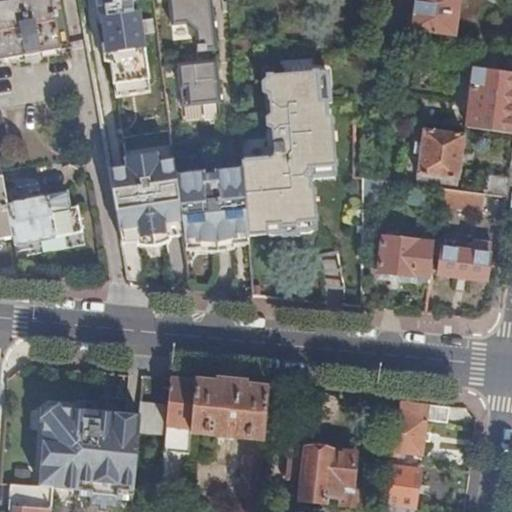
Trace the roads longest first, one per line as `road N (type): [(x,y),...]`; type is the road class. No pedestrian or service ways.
road 1 (secondary): [(507,366),(0,319)]
road 2 (residential): [(507,366),(490,511)]
